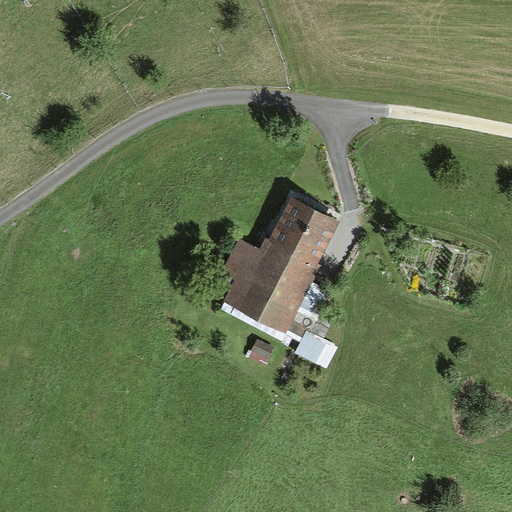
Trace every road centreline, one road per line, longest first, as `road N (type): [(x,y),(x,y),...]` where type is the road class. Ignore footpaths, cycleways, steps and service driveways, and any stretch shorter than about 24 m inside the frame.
road 1 (residential): [(0,218),(141,121),(199,101),(273,98),(389,110)]
road 2 (track): [(511,132),(389,110)]
